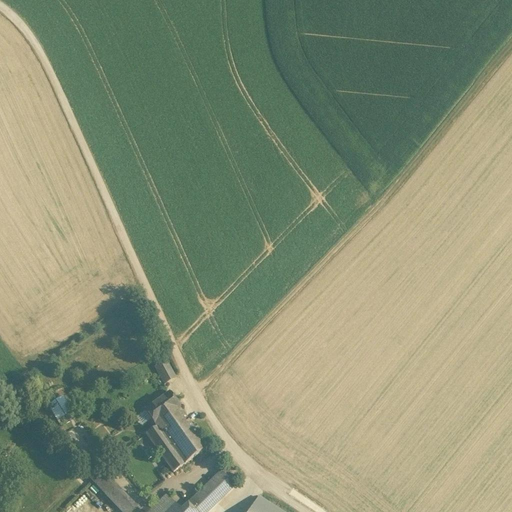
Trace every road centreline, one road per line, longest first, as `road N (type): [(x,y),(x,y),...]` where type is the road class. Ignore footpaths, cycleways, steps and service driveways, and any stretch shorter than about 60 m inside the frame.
road 1 (track): [(195,392),(382,200),(511,45)]
road 2 (track): [(0,8),(15,16),(195,392)]
road 3 (track): [(195,392),(247,467),(313,511)]
